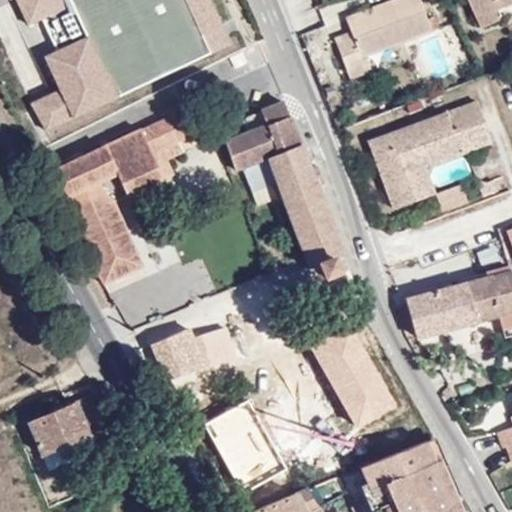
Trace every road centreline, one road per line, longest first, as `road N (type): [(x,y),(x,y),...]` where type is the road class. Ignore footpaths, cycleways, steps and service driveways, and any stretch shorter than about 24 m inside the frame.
road 1 (residential): [(261,0),(363,259),(505,511)]
road 2 (primary): [(0,163),(196,511)]
